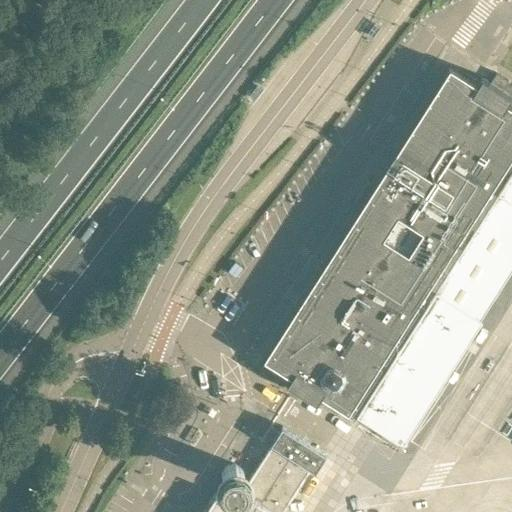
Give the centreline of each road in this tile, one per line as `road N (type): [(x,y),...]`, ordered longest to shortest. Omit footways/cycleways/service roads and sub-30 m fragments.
road 1 (motorway): [(0,360),(279,0)]
road 2 (tertiary): [(127,360),(201,216),(367,0)]
road 3 (motorway): [(200,0),(0,257)]
road 4 (unclassified): [(0,502),(59,374),(91,355),(127,360)]
road 5 (tertiary): [(60,511),(127,360)]
